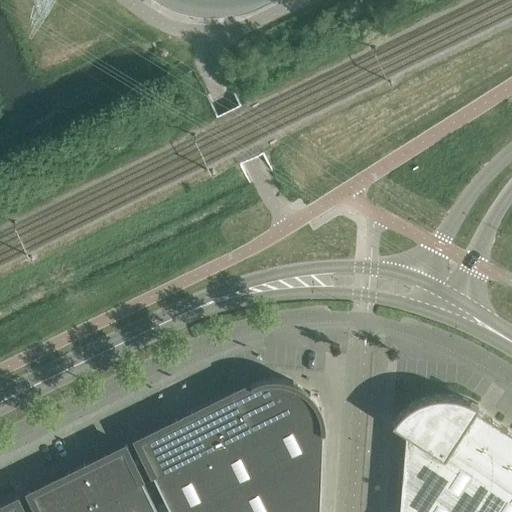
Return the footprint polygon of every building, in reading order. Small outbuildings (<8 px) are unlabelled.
[(138,443),(171,511),(319,511),(323,432),(324,432),(324,431),(325,430),(325,421),(323,413),(320,406),(316,399),(310,392),(304,387),(298,383),(291,380),(283,378),(275,377),(267,378),(260,380),(252,382),(136,440),(135,440),(135,441),(135,442),(136,442),(136,443),(137,443),(138,443)] [(392,423),(405,431),(399,511),(470,511),(499,468),(466,447),(487,416),(475,408),(478,404),(468,399),(458,396),(447,394),(436,395),(426,397),(416,401),(407,407),(398,414),(392,423)] [(511,511),(511,432),(487,416),(466,447),(499,468),(470,511),(511,511)] [(158,511),(127,448),(128,448),(128,447),(128,446),(127,445),(126,445),(28,492),(28,493),(27,494),(28,495),(28,496),(29,496),(30,496),(38,511),(158,511)] [(0,511),(24,511),(19,501),(20,501),(20,500),(20,499),(20,498),(19,498),(18,498),(0,506),(0,511)]
